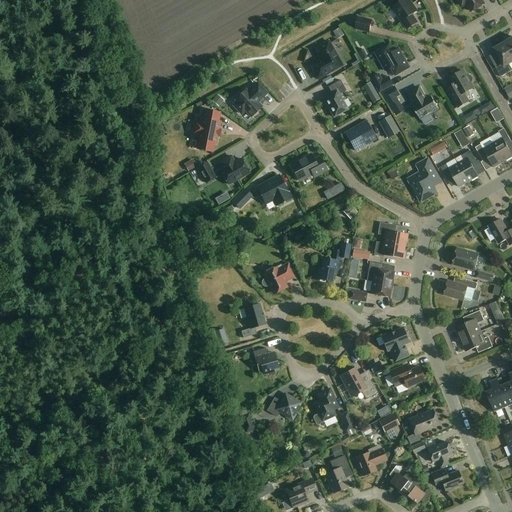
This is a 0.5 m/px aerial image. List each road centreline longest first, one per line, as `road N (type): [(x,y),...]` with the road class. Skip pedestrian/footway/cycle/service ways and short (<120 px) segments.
road 1 (unclassified): [(355,319),(342,304),(308,302),(279,317),(292,364),(303,374),(314,374),(354,337)]
road 2 (track): [(165,236),(0,307)]
road 3 (residential): [(317,130),(297,92),(253,132),(266,158),(290,147)]
road 4 (residential): [(428,228),(352,179),(317,130)]
road 5 (residential): [(463,33),(426,31),(417,52),(426,66),(440,65),(469,47)]
road 6 (residential): [(445,383),(491,495)]
